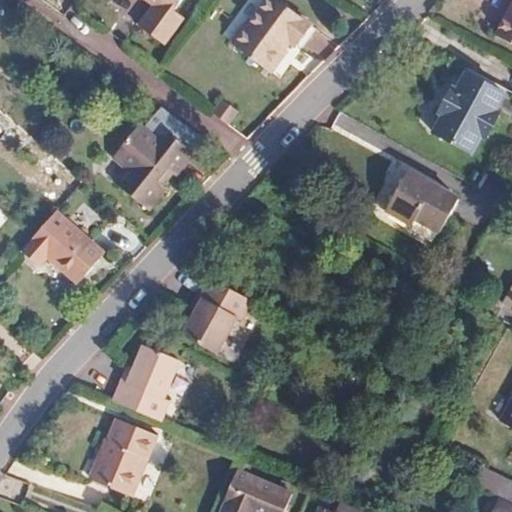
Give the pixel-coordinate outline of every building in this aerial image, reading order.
[(0,0),(0,14),(10,1),(8,0),(0,0)] [(148,0),(157,6),(152,15),(175,30),(185,16),(176,10),(183,0),(148,0)] [(283,0),(267,0),(264,6),(305,31),(312,20),(283,0)] [(511,0),(507,0),(509,1),(491,37),(511,47),(511,0)] [(247,22),(242,29),(280,52),(291,37),(298,41),(305,31),(264,6),(250,24),(247,22)] [(152,15),(142,29),(164,45),(175,30),(152,15)] [(242,29),(231,43),(268,69),(280,52),(242,29)] [(101,66),(91,59),(67,93),(76,99),(101,66)] [(439,112),(443,115),(432,134),(469,154),(480,135),(486,138),(499,114),(494,110),(502,93),(467,73),(457,90),(452,88),(439,112)] [(139,123),(127,139),(169,171),(173,165),(179,169),(196,146),(165,123),(155,135),(139,123)] [(127,139),(117,153),(133,166),(132,168),(162,192),(171,180),(165,176),(169,171),(127,139)] [(179,169),(173,165),(169,171),(174,175),(179,169)] [(132,168),(123,182),(154,204),(162,192),(132,168)] [(169,171),(165,176),(171,180),(174,175),(169,171)] [(412,173),(389,212),(414,226),(417,220),(441,234),(460,201),(412,173)] [(58,211),(25,250),(46,268),(55,258),(83,282),(110,252),(60,209),(58,211)] [(197,298),(202,301),(201,303),(236,321),(249,299),(209,277),(197,298)] [(236,321),(201,303),(182,337),(218,356),(236,321)] [(120,380),(119,383),(162,401),(178,361),(142,345),(126,384),(120,380)] [(162,401),(119,383),(112,401),(154,419),(162,401)] [(511,400),(501,420),(511,426),(511,400)] [(155,436),(115,419),(90,477),(127,494),(142,457),(145,459),(155,436)] [(283,511),(292,492),(236,469),(218,511),(256,511),(258,510),(262,511),(283,511)] [(482,489),(492,494),(504,500),(503,502),(511,506),(511,484),(490,474),(482,489)] [(504,500),(492,494),(481,511),(511,511),(511,506),(503,502),(504,500)]
